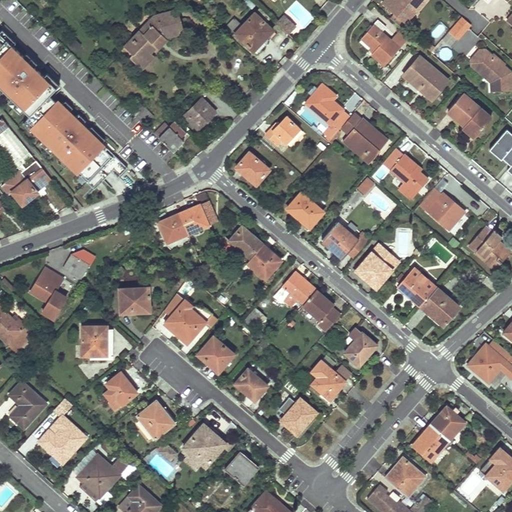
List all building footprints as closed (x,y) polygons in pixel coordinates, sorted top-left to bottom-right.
[(246,13),(255,4),(251,0),(243,0),(238,6),(246,13)] [(395,11),(390,17),(402,27),(424,0),(384,0),(383,1),(395,11)] [(149,22),(167,39),(168,38),(167,36),(185,31),(178,9),(155,16),(149,22)] [(234,18),(231,21),(228,24),(237,32),(236,33),(254,50),(263,39),(273,29),(255,12),(243,26),(234,18)] [(285,16),(277,23),(283,29),(290,21),(285,16)] [(456,22),(459,25),(465,19),(461,16),(458,19),(456,22)] [(459,25),(464,30),(470,23),(465,19),(459,25)] [(362,38),(366,42),(372,47),(373,45),(376,48),(371,53),(385,65),(399,48),(390,40),(381,32),(386,27),(377,20),(362,38)] [(288,34),(296,26),(290,21),(283,29),(288,34)] [(158,48),(167,39),(149,22),(126,46),(134,54),(131,57),(142,68),(155,55),(151,51),(154,49),(156,46),(158,48)] [(448,31),(456,38),(464,30),(459,25),(456,22),(448,31)] [(408,37),(399,29),(390,40),(399,48),(408,37)] [(33,128),(96,188),(105,179),(97,171),(106,162),(120,176),(129,167),(59,100),(58,102),(51,96),(56,90),(49,83),(50,81),(31,62),(30,63),(23,57),(24,57),(7,39),(6,42),(0,36),(0,85),(31,116),(28,119),(35,126),(33,128)] [(257,52),(266,42),(263,39),(254,50),(257,52)] [(489,52),(481,45),(476,46),(467,56),(468,62),(488,79),(488,87),(510,85),(508,68),(501,61),(499,60),(495,61),(490,57),(490,53),(489,52)] [(134,54),(126,46),(123,49),(131,57),(134,54)] [(501,61),(502,60),(490,50),(489,52),(490,53),(490,57),(495,61),(499,60),(501,61)] [(404,74),(411,80),(418,87),(421,83),(435,95),(448,80),(420,55),(404,74)] [(329,88),(322,82),(318,88),(306,102),(330,124),(323,132),(330,138),(338,128),(340,127),(349,116),(342,110),(343,109),(329,97),(325,93),(329,88)] [(329,88),(325,93),(329,97),(333,91),(329,88)] [(448,109),(456,117),(465,124),(463,126),(474,136),(490,117),(463,93),(448,109)] [(186,115),(193,121),(199,128),(217,110),(204,97),(186,115)] [(138,115),(143,109),(137,103),(131,109),(138,115)] [(154,115),(146,107),(143,109),(138,115),(139,116),(146,124),(154,115)] [(349,116),(340,127),(348,134),(361,119),(353,112),(349,116)] [(265,133),(270,138),(275,143),(281,137),(285,142),(298,128),(286,116),(273,129),(271,127),(265,133)] [(0,132),(9,126),(3,117),(0,119),(0,132)] [(362,155),(370,162),(380,150),(379,148),(385,140),(369,126),(369,125),(362,118),(361,119),(348,134),(344,139),(357,151),(360,147),(365,152),(362,155)] [(188,131),(176,120),(170,126),(160,137),(162,138),(171,147),(174,151),(182,143),(180,140),(188,131)] [(160,137),(170,126),(167,123),(156,133),(160,137)] [(300,128),(287,141),(291,145),(304,131),(300,128)] [(487,151),(496,159),(505,167),(510,162),(511,164),(511,144),(502,135),(487,151)] [(236,167),(240,171),(245,175),(247,174),(257,183),(269,170),(249,152),(236,167)] [(416,165),(410,159),(403,154),(391,169),(404,180),(398,187),(411,198),(427,179),(414,167),(416,165)] [(22,205),(38,192),(37,191),(39,189),(43,186),(43,187),(49,183),(52,180),(36,159),(21,171),(3,185),(9,193),(12,191),(22,205)] [(364,192),(367,189),(369,186),(366,184),(370,179),(367,176),(358,186),(364,192)] [(42,189),(52,213),(65,207),(55,184),(42,189)] [(287,207),(293,213),(299,218),(300,216),(310,226),(323,211),(301,192),(287,207)] [(448,228),(456,220),(464,211),(443,192),(427,210),(448,228)] [(180,212),(188,233),(209,224),(206,217),(216,214),(210,200),(180,212)] [(168,241),(188,233),(180,212),(159,221),(164,231),(168,241)] [(216,214),(206,217),(209,224),(219,220),(216,214)] [(328,245),(332,248),(342,256),(343,257),(348,252),(353,257),(371,237),(364,232),(358,239),(338,222),(322,240),(328,245)] [(242,225),(236,232),(230,239),(225,235),(217,244),(228,254),(236,245),(251,258),(263,243),(242,225)] [(499,261),(499,260),(498,259),(507,249),(504,246),(505,245),(501,241),(500,242),(498,240),(501,237),(492,229),(491,231),(484,228),(469,245),(475,250),(477,248),(485,255),(487,253),(490,257),(487,261),(493,267),(499,261)] [(282,259),(263,243),(251,258),(247,262),(265,278),(282,259)] [(372,251),(364,259),(356,268),(363,274),(366,277),(365,278),(376,288),(392,269),(400,261),(379,243),(372,251)] [(65,267),(73,272),(82,277),(90,265),(73,254),(65,267)] [(44,275),(42,274),(31,291),(48,301),(42,311),(53,318),(66,296),(55,290),(63,277),(48,268),(44,275)] [(420,273),(415,268),(411,273),(416,278),(420,273)] [(304,303),(316,289),(296,271),(275,295),(282,302),(285,299),(291,292),(297,297),(304,303)] [(403,281),(399,286),(412,297),(420,305),(432,292),(436,286),(420,273),(416,278),(411,273),(403,281)] [(121,287),(121,299),(122,312),(151,311),(150,286),(121,287)] [(432,292),(420,305),(443,325),(459,307),(436,286),(432,292)] [(334,304),(316,289),(304,303),(302,305),(308,310),(320,320),(316,325),(325,333),(342,313),(333,305),(334,304)] [(292,305),(297,297),(291,292),(285,299),(292,305)] [(176,332),(182,337),(188,342),(206,321),(190,307),(192,304),(186,299),(167,320),(178,329),(176,332)] [(192,304),(190,307),(206,321),(212,313),(196,299),(192,304)] [(253,325),(263,311),(255,306),(245,319),(253,325)] [(34,333),(27,325),(19,317),(15,321),(1,307),(0,307),(0,334),(16,350),(34,333)] [(84,325),(84,340),(84,354),(91,354),(108,354),(108,328),(108,325),(84,325)] [(345,352),(352,358),(359,365),(378,344),(363,331),(356,325),(349,335),(355,340),(345,352)] [(108,354),(91,354),(91,358),(114,358),(114,328),(108,328),(108,354)] [(200,352),(210,361),(220,370),(235,353),(214,335),(200,352)] [(493,350),(498,344),(494,340),(488,346),(493,350)] [(488,383),(497,372),(506,362),(511,366),(511,355),(498,344),(493,350),(488,346),(486,344),(467,365),(488,383)] [(322,359),(312,370),(318,376),(312,383),(330,399),(346,381),(322,359)] [(235,383),(245,391),(255,400),(268,384),(248,367),(235,383)] [(105,392),(108,396),(111,400),(109,402),(116,410),(138,392),(121,371),(107,383),(111,388),(105,392)] [(11,415),(18,422),(25,428),(47,403),(22,381),(10,394),(21,404),(11,415)] [(279,407),(282,410),(286,413),(281,419),(298,433),(317,411),(300,396),(296,401),(290,395),(279,407)] [(137,414),(146,426),(155,438),(175,423),(157,399),(137,414)] [(87,437),(64,416),(73,407),(65,400),(54,412),(61,418),(39,441),(51,452),(63,463),(87,437)] [(448,439),(456,430),(464,421),(446,406),(430,424),(448,439)] [(441,447),(448,439),(430,424),(423,431),(425,433),(419,439),(418,438),(412,444),(430,460),(436,453),(432,450),(437,444),(441,447)] [(199,429),(189,440),(184,446),(186,448),(198,459),(206,466),(227,442),(209,428),(209,427),(208,427),(208,426),(207,426),(206,426),(205,426),(204,426),(203,426),(202,426),(202,427),(201,427),(201,428),(200,428),(199,429)] [(162,451),(166,455),(171,459),(177,452),(168,444),(162,451)] [(437,444),(432,450),(436,453),(441,447),(437,444)] [(198,459),(186,448),(181,453),(194,464),(198,459)] [(486,475),(494,482),(502,489),(511,477),(511,463),(510,462),(511,459),(499,448),(475,475),(481,481),(486,475)] [(226,468),(235,476),(244,484),(259,467),(240,451),(226,468)] [(98,454),(78,476),(84,482),(81,486),(96,500),(127,467),(120,461),(121,459),(118,457),(111,465),(98,454)] [(392,472),(404,458),(402,456),(390,470),(392,472)] [(424,475),(414,467),(404,458),(392,472),(390,470),(384,477),(407,496),(424,475)] [(124,511),(154,511),(161,505),(139,484),(119,506),(124,511)] [(380,486),(368,499),(383,511),(385,509),(388,511),(410,511),(398,502),(397,504),(394,507),(388,502),(390,498),(385,493),(387,491),(380,486)] [(291,511),(279,501),(266,490),(247,511),(291,511)] [(424,492),(413,504),(421,511),(422,511),(433,500),(424,492)] [(390,498),(388,502),(394,507),(397,504),(390,498)]
